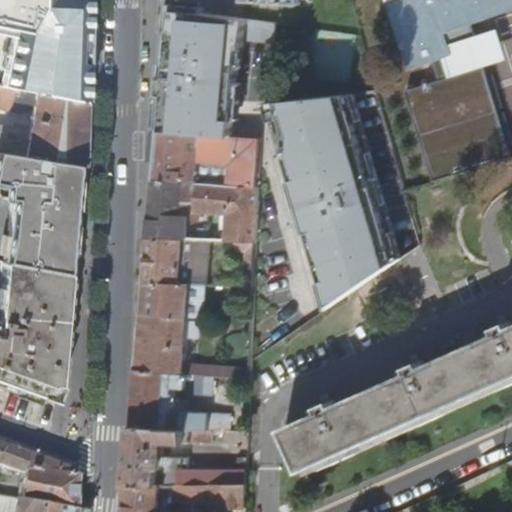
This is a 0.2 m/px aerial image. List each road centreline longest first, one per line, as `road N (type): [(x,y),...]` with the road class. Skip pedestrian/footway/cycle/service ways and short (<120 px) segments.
road 1 (tertiary): [(131,0),(110,464)]
road 2 (residential): [(511,436),(344,511)]
